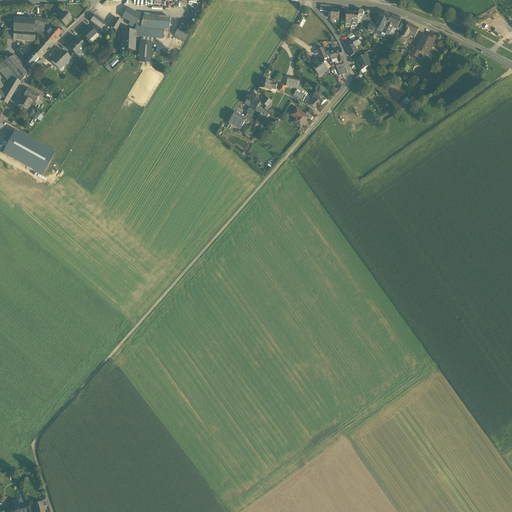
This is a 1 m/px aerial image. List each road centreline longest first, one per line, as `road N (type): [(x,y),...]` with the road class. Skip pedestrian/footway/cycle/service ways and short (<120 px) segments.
road 1 (track): [(289,153),(31,444),(52,511)]
road 2 (residential): [(309,0),(338,36),(350,75),(289,153)]
road 3 (residential): [(95,0),(23,82),(0,123)]
road 4 (residential): [(306,0),(225,123)]
road 5 (secondary): [(511,69),(384,7)]
